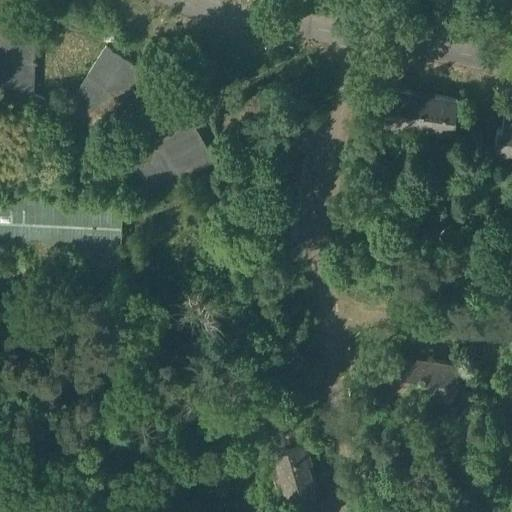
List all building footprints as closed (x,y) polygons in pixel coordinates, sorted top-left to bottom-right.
[(35,23),(0,21),(0,91),(31,93),(35,23)] [(140,68),(106,47),(69,107),(103,128),(140,68)] [(410,92),(389,89),(384,122),(417,127),(422,99),(409,97),(410,92)] [(103,128),(69,107),(31,93),(0,91),(0,104),(30,106),(61,118),(72,124),(69,197),(82,198),(85,133),(95,139),(119,165),(137,194),(148,187),(131,158),(103,128)] [(456,100),(433,96),(432,101),(422,99),(417,127),(451,133),(456,100)] [(477,108),(465,106),(461,133),(473,135),(477,108)] [(310,113),(283,108),(260,235),(287,240),(310,113)] [(488,110),(477,108),(473,135),(484,136),(488,110)] [(511,116),(505,115),(502,129),(497,128),(493,148),(511,151),(511,116)] [(192,123),(131,158),(148,187),(151,194),(213,159),(192,123)] [(0,245),(89,250),(88,267),(118,268),(121,199),(82,198),(69,197),(0,193),(0,245)] [(390,205),(369,201),(367,213),(388,216),(390,205)] [(388,216),(367,213),(365,224),(386,228),(388,216)] [(411,356),(390,352),(385,388),(419,393),(424,362),(411,360),(411,356)] [(458,363),(435,359),(435,364),(424,362),(419,393),(453,398),(458,363)] [(487,375),(476,373),(472,400),(483,401),(487,375)] [(498,377),(487,375),(483,401),(495,403),(498,377)] [(305,413),(276,421),(284,448),(301,444),(297,430),(309,427),(305,413)] [(284,448),(275,451),(278,462),(273,464),(277,480),(282,478),(288,500),(315,493),(306,462),(310,461),(305,443),(284,448)]
